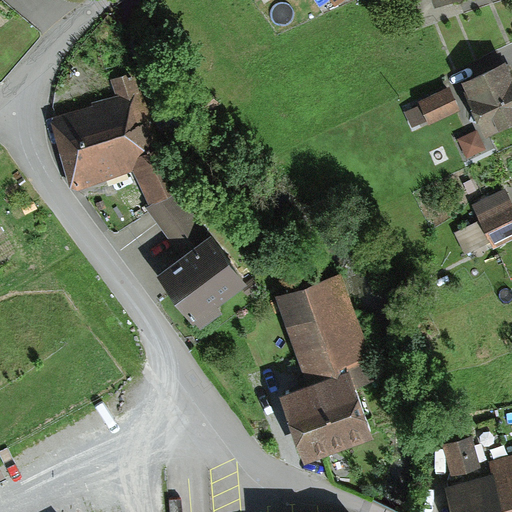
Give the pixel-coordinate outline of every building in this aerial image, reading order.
[(429,0),(433,11),(463,0),(429,0)] [(486,138),(511,126),(511,68),(508,61),(461,82),(486,138)] [(51,118),(71,187),(77,190),(133,172),(151,206),(177,192),(183,189),(165,154),(134,73),(111,81),(116,94),(91,103),(93,107),(51,118)] [(428,125),(460,110),(450,88),(418,103),(419,106),(407,112),(413,126),(426,120),(428,125)] [(478,130),(458,140),(467,158),(487,148),(478,130)] [(493,248),(511,238),(511,202),(505,188),(472,204),(480,221),(490,242),(493,248)] [(218,308),(247,286),(177,192),(151,206),(147,209),(183,258),(157,276),(199,331),(223,315),(218,308)] [(490,242),(480,221),(455,233),(466,254),(490,242)] [(278,397),(304,466),(376,439),(357,389),(381,380),(341,275),(275,300),(308,386),(278,397)] [(455,484),(483,477),(472,438),(444,446),(455,484)] [(511,511),(511,454),(490,461),(493,474),(483,477),(455,484),(445,487),(451,511),(511,511)]
